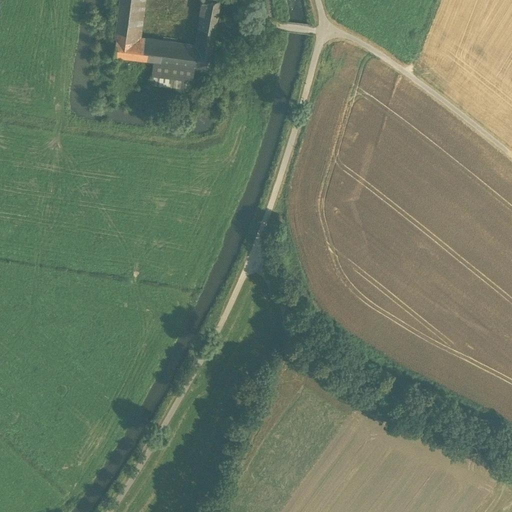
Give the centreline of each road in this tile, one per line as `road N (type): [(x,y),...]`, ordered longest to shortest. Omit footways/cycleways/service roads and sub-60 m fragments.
road 1 (track): [(111,511),(210,346),(254,252),(321,40),(316,0)]
road 2 (track): [(323,31),(409,75),(511,159)]
